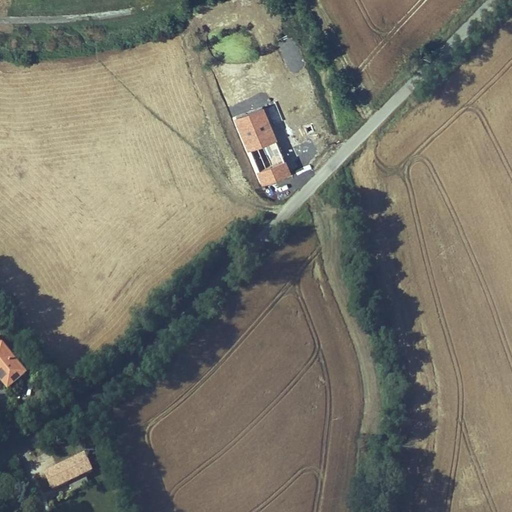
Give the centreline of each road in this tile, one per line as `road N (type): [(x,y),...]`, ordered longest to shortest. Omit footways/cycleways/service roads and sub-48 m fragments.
road 1 (residential): [(0,458),(116,381),(345,150)]
road 2 (unclassified): [(345,150),(496,0)]
